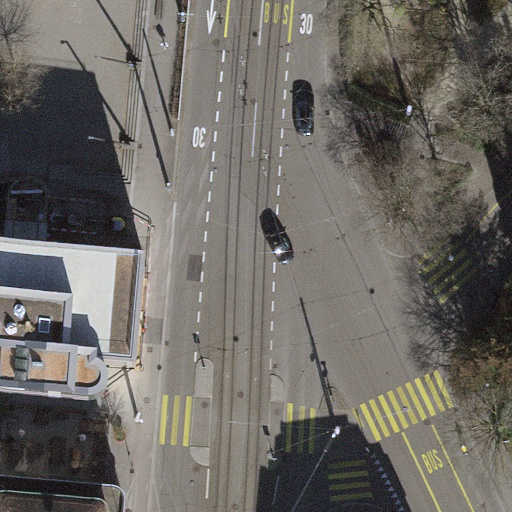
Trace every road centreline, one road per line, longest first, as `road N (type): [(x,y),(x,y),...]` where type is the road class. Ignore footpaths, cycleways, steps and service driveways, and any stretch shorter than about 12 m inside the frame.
road 1 (primary): [(208,72),(176,426),(195,511)]
road 2 (primary): [(289,509),(303,432),(306,235)]
road 3 (primary): [(306,235),(312,0)]
road 4 (residential): [(357,333),(452,266),(511,205)]
road 5 (primary): [(208,72),(306,235)]
road 6 (tertiary): [(435,484),(357,333)]
road 7 (tertiary): [(289,509),(311,490),(348,481),(435,484)]
